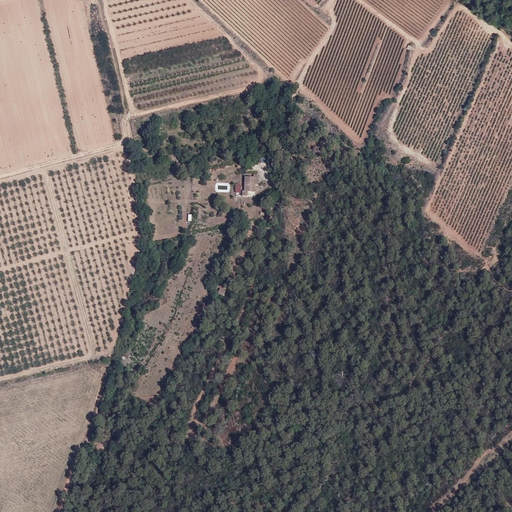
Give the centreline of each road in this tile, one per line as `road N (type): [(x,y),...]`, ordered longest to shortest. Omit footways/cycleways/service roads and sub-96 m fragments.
road 1 (track): [(127,116),(124,147),(41,169),(91,356),(0,378)]
road 2 (track): [(189,0),(259,67),(258,82),(131,112),(121,142),(0,176)]
road 3 (track): [(91,356),(114,345),(145,240),(130,140)]
road 4 (track): [(332,0),(331,33),(252,164)]
road 5 (track): [(0,269),(143,230)]
